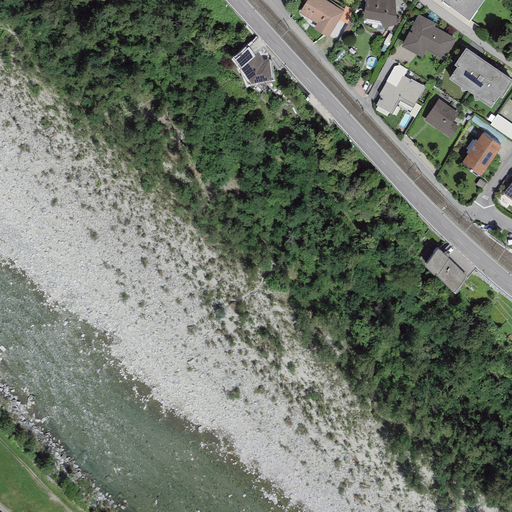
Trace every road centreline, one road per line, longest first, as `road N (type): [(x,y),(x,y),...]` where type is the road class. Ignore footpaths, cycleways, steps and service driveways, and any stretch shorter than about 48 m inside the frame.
road 1 (secondary): [(237,0),(511,285)]
road 2 (residential): [(477,210),(449,195),(269,0)]
